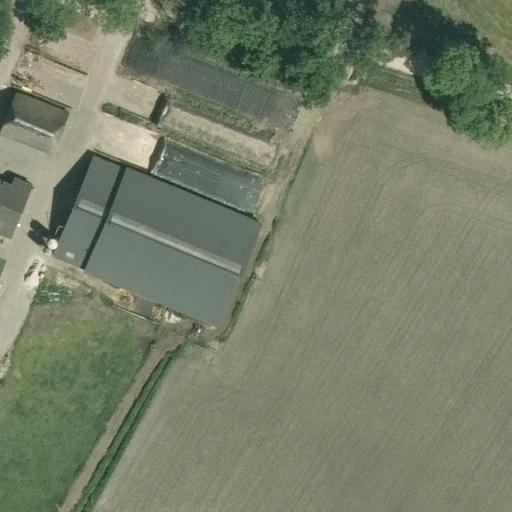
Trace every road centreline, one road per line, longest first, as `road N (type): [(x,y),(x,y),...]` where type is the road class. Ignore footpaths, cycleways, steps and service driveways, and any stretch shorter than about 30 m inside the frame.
road 1 (track): [(511,100),(359,52),(228,30)]
road 2 (unclassified): [(228,30),(68,0)]
